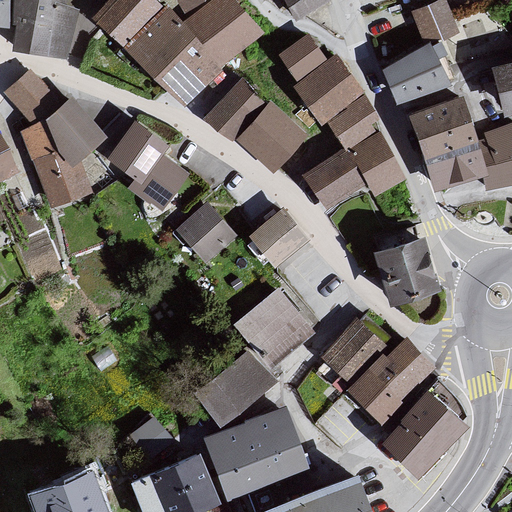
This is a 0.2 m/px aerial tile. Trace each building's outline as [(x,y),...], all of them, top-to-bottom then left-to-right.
[(67,59),(79,0),(12,0),(13,52),(67,59)] [(161,11),(148,0),(108,0),(88,22),(121,53),(161,11)] [(200,0),(172,0),(181,12),(200,0)] [(259,35),(230,0),(214,0),(183,24),(217,68),(259,35)] [(328,0),(285,0),(296,23),(331,6),(328,0)] [(440,3),(413,15),(427,50),(454,39),(440,3)] [(169,14),(129,52),(182,109),(223,71),(217,68),(169,14)] [(324,62),(309,37),(278,56),(293,81),(324,62)] [(427,50),(380,70),(397,108),(445,87),(427,50)] [(334,59),(293,90),(321,128),(363,97),(334,59)] [(511,64),(495,69),(506,114),(511,112),(511,64)] [(63,105),(30,69),(4,93),(32,126),(46,120),(63,105)] [(264,104),(239,81),(205,118),(230,141),(264,104)] [(108,137),(73,96),(63,105),(46,120),(58,150),(73,167),(81,160),(108,137)] [(464,99),(417,115),(440,186),(487,171),(477,137),(464,99)] [(363,103),(328,126),(344,151),(379,128),(363,103)] [(306,135),(269,104),(237,141),(274,172),(306,135)] [(20,131),(31,160),(33,160),(50,210),(93,193),(81,160),(73,167),(58,150),(46,120),(32,126),(20,131)] [(170,146),(135,121),(107,159),(135,179),(142,184),(164,154),(170,146)] [(511,183),(511,125),(477,137),(487,171),(492,188),(511,183)] [(403,181),(379,135),(349,150),(373,197),(403,181)] [(0,183),(18,173),(0,141),(0,183)] [(365,187),(344,151),(302,174),(323,211),(365,187)] [(190,173),(164,154),(142,184),(135,179),(129,188),(162,212),(190,173)] [(232,235),(204,205),(175,233),(203,263),(232,235)] [(308,240),(279,206),(244,235),(274,269),(308,240)] [(437,289),(421,240),(381,253),(398,302),(437,289)] [(221,276),(208,285),(222,305),(235,297),(221,276)] [(313,331),(276,289),(232,327),(269,369),(313,331)] [(386,339),(362,317),(321,361),(345,384),(386,339)] [(345,384),(341,388),(381,426),(434,371),(393,333),(386,339),(345,384)] [(269,381),(243,350),(190,394),(216,425),(269,381)] [(428,389),(377,441),(415,477),(466,425),(428,389)] [(284,408),(200,438),(223,502),(307,472),(284,408)] [(163,441),(140,413),(116,432),(139,460),(163,441)] [(221,511),(201,454),(123,482),(133,511),(221,511)] [(100,511),(86,474),(29,495),(35,511),(100,511)] [(373,511),(359,476),(265,511),(373,511)]
